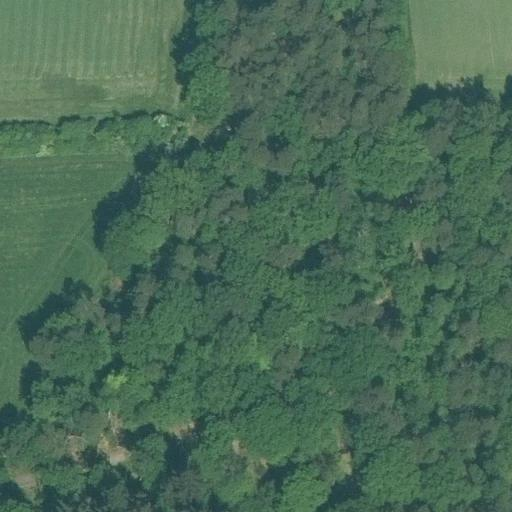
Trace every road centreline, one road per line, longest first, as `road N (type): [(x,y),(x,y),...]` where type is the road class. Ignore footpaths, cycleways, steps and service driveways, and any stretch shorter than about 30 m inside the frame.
road 1 (track): [(322,391),(385,271),(396,214),(385,0)]
road 2 (track): [(322,391),(0,489)]
road 3 (track): [(356,511),(322,391)]
